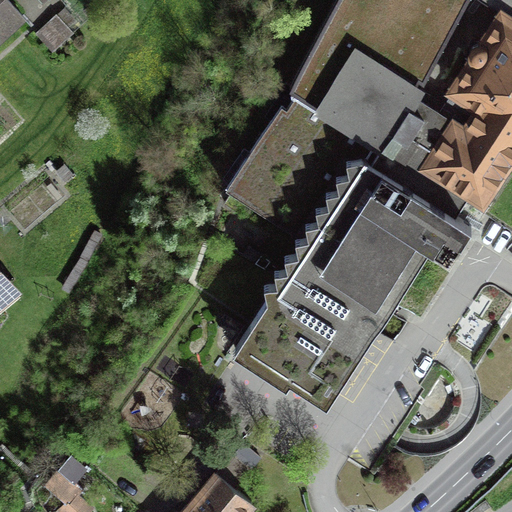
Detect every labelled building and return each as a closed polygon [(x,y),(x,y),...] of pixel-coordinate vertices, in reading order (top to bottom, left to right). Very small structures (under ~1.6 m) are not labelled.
[(0,0),(0,37),(27,11),(16,0),(0,0)] [(456,260),(511,169),(511,0),(476,0),(445,50),(465,63),(456,78),(376,28),(368,40),(359,35),(319,100),(372,133),(236,349),(329,406),(430,244),(456,260)] [(0,311),(21,294),(0,269),(0,311)] [(40,489),(59,506),(73,490),(77,486),(57,469),(40,489)] [(218,471),(191,502),(203,511),(241,511),(252,500),(218,471)] [(59,506),(65,511),(82,511),(89,504),(73,490),(59,506)] [(474,511),(481,511),(490,505),(486,501),(474,511)] [(203,511),(191,502),(182,511),(203,511)]
